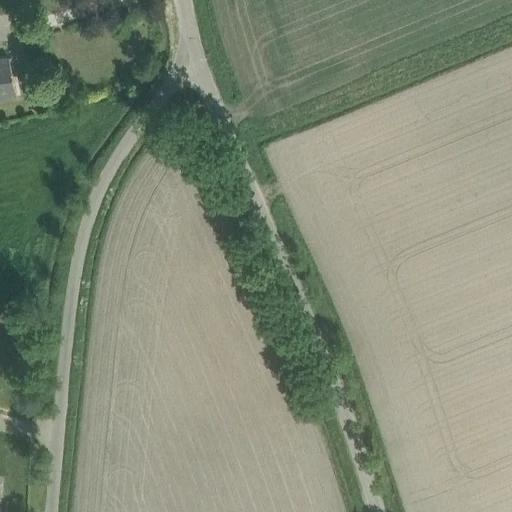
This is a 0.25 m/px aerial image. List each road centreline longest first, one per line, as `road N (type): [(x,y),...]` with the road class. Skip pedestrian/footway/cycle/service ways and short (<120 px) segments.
road 1 (unclassified): [(374,511),(336,389),(193,52)]
road 2 (unclassified): [(51,511),(70,303),(94,199),(193,52)]
